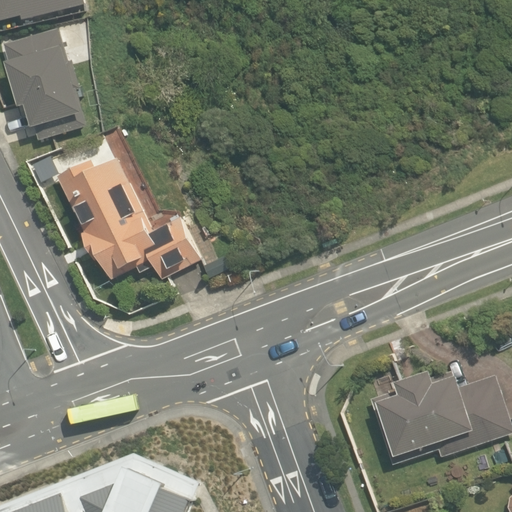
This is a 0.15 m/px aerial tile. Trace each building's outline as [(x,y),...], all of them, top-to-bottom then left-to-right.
[(0,0),(0,18),(1,24),(26,18),(27,22),(91,7),(89,0),(0,0)] [(63,29),(8,46),(25,110),(32,109),(42,142),(91,128),(88,116),(90,116),(63,29)] [(105,260),(115,282),(141,269),(144,275),(159,268),(165,281),(206,261),(185,218),(157,231),(122,159),(100,170),(95,160),(61,178),(88,234),(85,235),(98,263),(105,260)] [(511,443),(511,398),(504,368),(448,382),(447,377),(411,386),(413,394),(378,403),(396,473),(511,443)] [(92,511),(87,498),(132,481),(138,468),(177,484),(175,490),(198,501),(205,485),(206,483),(140,454),(78,478),(0,508),(0,511),(18,511),(68,494),(75,511),(92,511)] [(132,481),(87,498),(92,511),(192,511),(198,501),(175,490),(177,484),(138,468),(132,481)] [(18,511),(75,511),(68,494),(18,511)]
